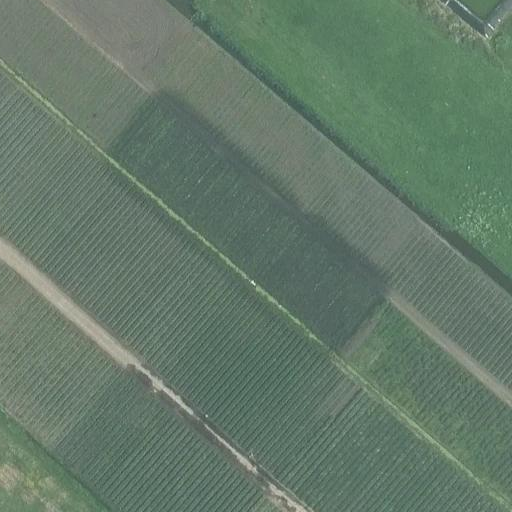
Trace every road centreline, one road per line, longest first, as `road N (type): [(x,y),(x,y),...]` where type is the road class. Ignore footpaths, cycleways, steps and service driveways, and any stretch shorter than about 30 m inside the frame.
road 1 (track): [(47,0),(511,400)]
road 2 (track): [(0,247),(298,511)]
